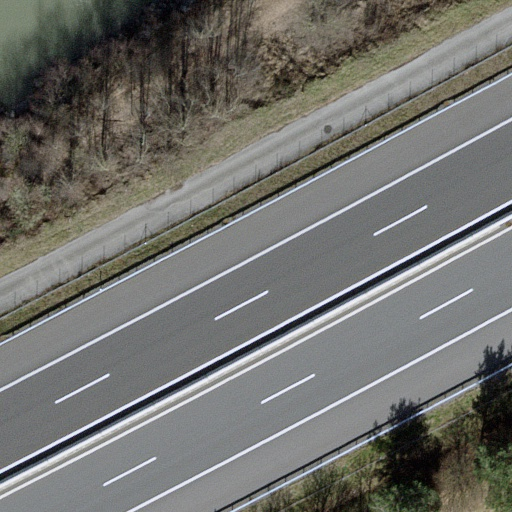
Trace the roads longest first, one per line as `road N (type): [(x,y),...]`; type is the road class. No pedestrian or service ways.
road 1 (unclassified): [(511,20),(0,295)]
road 2 (motorway): [(511,156),(0,427)]
road 3 (motorway): [(53,511),(511,268)]
